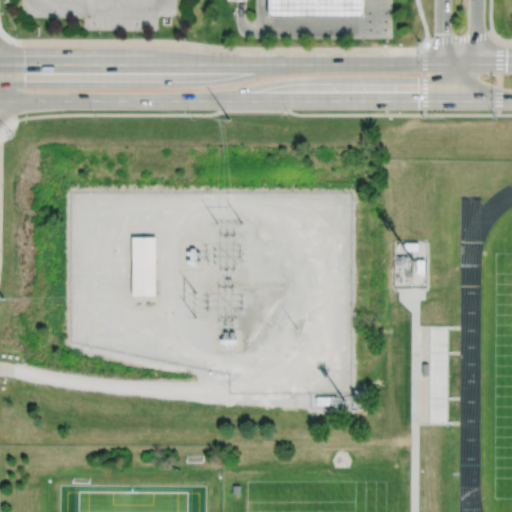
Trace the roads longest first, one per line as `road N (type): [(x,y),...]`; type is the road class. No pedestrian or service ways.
road 1 (secondary): [(0,101),(511,102)]
road 2 (secondary): [(511,64),(0,65)]
road 3 (track): [(511,193),(491,210),(473,245),(470,488)]
